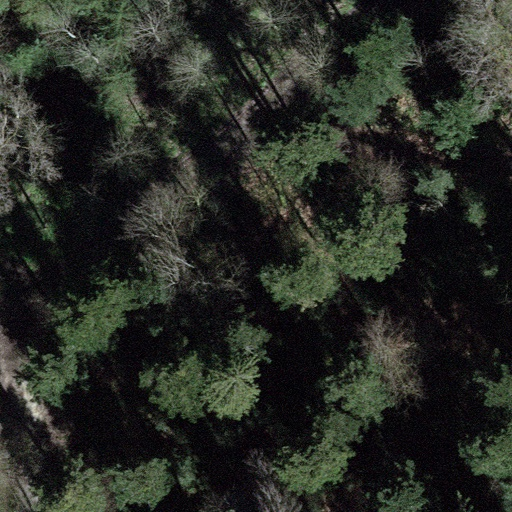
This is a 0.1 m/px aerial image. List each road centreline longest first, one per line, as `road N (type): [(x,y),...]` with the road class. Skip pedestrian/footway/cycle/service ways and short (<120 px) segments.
road 1 (track): [(0,337),(397,0)]
road 2 (track): [(38,511),(0,316)]
